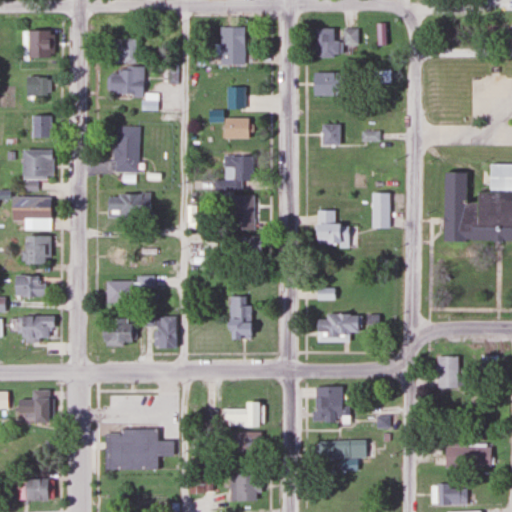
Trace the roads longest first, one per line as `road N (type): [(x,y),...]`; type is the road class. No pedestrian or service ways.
road 1 (residential): [(289,511),(291,0)]
road 2 (residential): [(79,511),(80,0)]
road 3 (residential): [(492,0),(475,12),(411,22),(382,10),(339,8),(0,6)]
road 4 (residential): [(411,511),(411,22)]
road 5 (residential): [(411,369),(0,373)]
